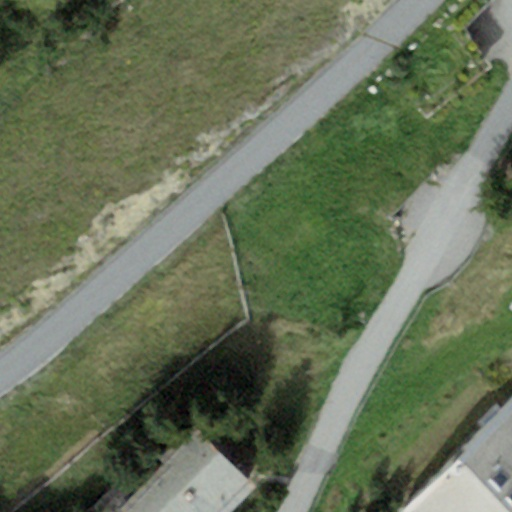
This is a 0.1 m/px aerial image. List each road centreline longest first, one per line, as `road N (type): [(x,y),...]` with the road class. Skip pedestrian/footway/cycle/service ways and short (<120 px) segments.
road 1 (residential): [(0,376),(418,0)]
road 2 (residential): [(511,118),(419,267),(291,511)]
